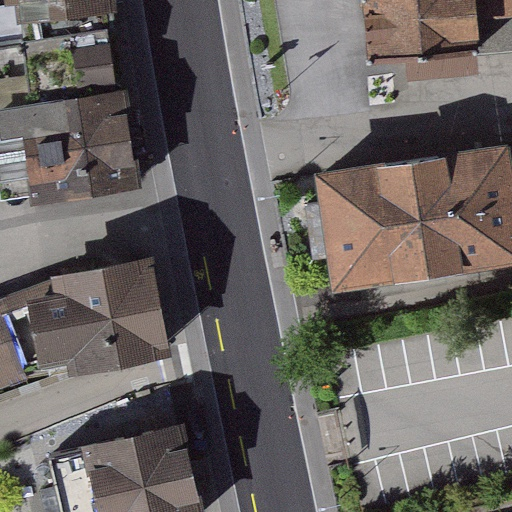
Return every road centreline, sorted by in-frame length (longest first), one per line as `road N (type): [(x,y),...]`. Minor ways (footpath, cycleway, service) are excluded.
road 1 (secondary): [(181,0),(246,355)]
road 2 (residential): [(0,426),(246,355)]
road 3 (secondary): [(246,355),(281,511)]
